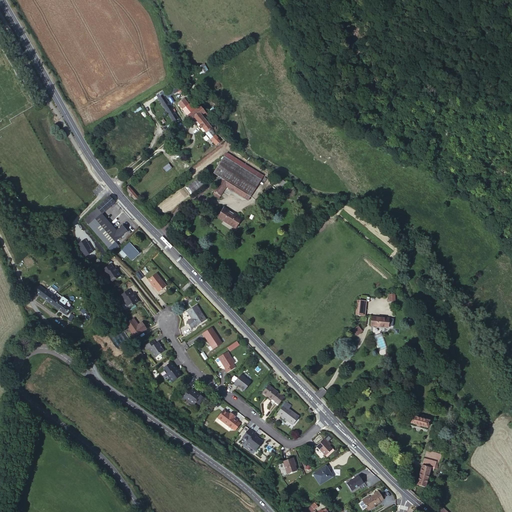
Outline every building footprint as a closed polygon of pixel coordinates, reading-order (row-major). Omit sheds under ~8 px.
[(200,72),(207,70),(205,63),(198,65),(200,72)] [(181,89),(177,83),(166,90),(168,94),(170,97),(181,89)] [(166,90),(156,96),(158,99),(166,94),(166,95),(168,94),(166,90)] [(174,122),(180,118),(175,110),(166,95),(166,94),(158,99),(158,100),(174,122)] [(199,103),(186,114),(192,120),(194,118),(205,131),(207,130),(211,127),(212,127),(201,113),(205,110),(199,103)] [(215,132),(211,127),(207,130),(210,136),(215,132)] [(213,171),(222,177),(248,193),(251,195),(261,178),(224,154),(213,171)] [(248,193),(222,177),(212,193),(219,197),(227,186),(245,197),(248,193)] [(278,177),(273,185),(282,190),(287,182),(278,177)] [(130,194),(129,195),(131,198),(132,196),(135,200),(139,200),(140,199),(129,187),(127,188),(127,189),(127,190),(130,194)] [(115,201),(110,195),(84,218),(108,246),(127,230),(122,224),(116,229),(102,213),(115,201)] [(224,207),(218,217),(235,227),(242,216),(237,213),(236,215),(224,207)] [(85,239),(78,243),(85,255),(92,251),(85,239)] [(123,255),(127,252),(129,250),(134,256),(138,252),(129,241),(119,250),(123,255)] [(111,262),(102,267),(104,271),(106,271),(111,279),(120,274),(117,268),(119,267),(117,264),(113,266),(111,262)] [(157,269),(148,275),(154,283),(155,282),(160,289),(168,284),(157,269)] [(34,293),(54,307),(58,300),(38,287),(34,293)] [(131,289),(123,294),(126,299),(127,298),(132,305),(141,299),(138,295),(140,294),(138,290),(134,293),(131,289)] [(67,307),(58,300),(54,307),(66,315),(72,308),(68,305),(67,307)] [(198,303),(189,310),(193,317),(188,320),(193,327),(207,317),(198,303)] [(134,316),(127,320),(136,334),(148,326),(144,319),(138,323),(134,316)] [(388,321),(372,320),(372,329),(388,331),(388,321)] [(351,330),(357,336),(363,331),(358,324),(351,330)] [(213,327),(204,333),(214,348),(223,343),(213,327)] [(380,350),(386,348),(381,336),(375,339),(380,350)] [(153,337),(145,343),(147,347),(150,346),(155,355),(164,349),(159,341),(157,343),(153,337)] [(237,340),(227,346),(229,351),(239,345),(237,340)] [(229,352),(219,358),(225,368),(223,369),(226,372),(235,368),(233,364),(235,363),(229,352)] [(171,360),(164,365),(168,371),(167,372),(172,379),(182,373),(176,365),(175,366),(171,360)] [(240,374),(233,384),(236,387),(238,385),(244,390),(250,382),(240,374)] [(261,392),(270,400),(271,400),(274,402),(279,395),(276,393),(277,392),(268,384),(261,392)] [(185,385),(178,393),(184,398),(185,396),(193,403),(195,400),(198,402),(203,397),(196,391),(195,392),(191,388),(190,389),(186,385),(185,386),(185,385)] [(279,395),(274,402),(278,405),(283,398),(279,395)] [(283,406),(277,413),(282,417),(281,418),(279,421),(283,424),(285,422),(287,420),(292,425),(297,418),(283,406)] [(223,408),(216,417),(230,428),(231,428),(237,420),(237,419),(234,417),(236,415),(231,411),(229,413),(223,408)] [(429,424),(412,419),(410,426),(427,431),(429,424)] [(240,422),(237,420),(231,428),(234,430),(240,422)] [(247,429),(241,437),(246,442),(245,443),(248,446),(248,447),(253,451),(260,442),(252,435),(253,433),(247,429)] [(326,455),(330,452),(333,449),(327,443),(328,442),(325,439),(318,447),(326,455)] [(425,452),(414,487),(423,490),(428,471),(435,472),(437,465),(438,466),(441,456),(425,452)] [(293,458),(283,461),(286,473),(295,470),(293,463),(295,462),(293,458)] [(325,468),(313,476),(319,485),(331,478),(325,468)] [(358,477),(351,481),(354,488),(362,483),(358,477)] [(354,488),(351,481),(345,484),(349,491),(354,488)] [(362,502),(368,511),(373,509),(373,507),(384,501),(379,492),(375,494),(375,495),(362,502)] [(312,510),(316,507),(315,505),(316,504),(315,503),(307,509),(309,511),(310,511),(312,510)]
